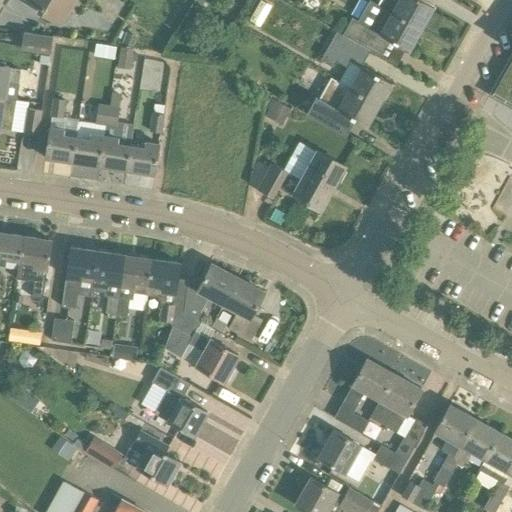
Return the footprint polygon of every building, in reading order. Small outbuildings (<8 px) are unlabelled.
[(62,26),(76,0),(26,0),(41,9),(39,12),(62,26)] [(382,0),(379,6),(384,9),(422,30),(435,8),(421,0),(382,0)] [(353,19),(344,36),(361,45),(371,51),(378,55),(387,39),(410,52),(422,30),(384,9),(373,30),(353,19)] [(337,62),(348,68),(352,60),(361,45),(344,36),(337,32),(322,59),(335,66),(337,62)] [(133,47),(137,37),(126,33),(122,43),(133,47)] [(22,48),(52,52),(54,38),(24,34),(22,48)] [(131,71),(132,62),(134,54),(120,52),(117,68),(131,71)] [(50,55),(40,54),(38,63),(48,65),(50,55)] [(511,61),(497,89),(511,97),(511,61)] [(0,97),(5,98),(17,100),(19,85),(22,71),(10,69),(10,68),(6,67),(6,64),(0,62),(0,97)] [(392,83),(362,66),(349,88),(380,105),(392,83)] [(302,112),(344,136),(354,120),(368,127),(380,105),(349,88),(330,77),(317,99),(311,96),(302,112)] [(112,94),(110,108),(120,109),(122,95),(112,94)] [(17,100),(5,98),(0,97),(0,130),(0,129),(12,131),(17,100)] [(292,109),(271,97),(265,107),(269,110),(266,116),(283,126),(292,109)] [(73,162),(77,138),(80,119),(63,117),(65,101),(55,99),(46,158),(73,162)] [(96,123),(107,125),(110,108),(99,106),(96,123)] [(110,108),(107,125),(118,127),(120,109),(110,108)] [(39,135),(43,111),(29,109),(25,133),(39,135)] [(150,132),(160,133),(161,133),(164,116),(153,114),(150,132)] [(91,140),(77,138),(73,162),(101,167),(105,137),(91,135),(91,140)] [(119,139),(105,137),(101,167),(128,171),(132,147),(118,145),(119,139)] [(145,149),(132,147),(128,171),(156,175),(160,145),(146,143),(145,149)] [(301,181),(287,173),(287,172),(273,164),(258,190),(273,198),(280,185),(295,193),(294,195),(321,210),(338,179),(341,181),(346,171),(344,170),(345,166),(318,151),(301,181)] [(0,233),(0,263),(7,265),(6,270),(19,272),(25,237),(0,233)] [(52,241),(25,237),(19,272),(33,274),(34,269),(48,271),(52,241)] [(94,281),(99,252),(71,248),(62,307),(73,309),(75,292),(79,292),(81,279),(94,281)] [(99,252),(94,281),(93,290),(105,292),(104,295),(109,296),(107,314),(117,315),(120,298),(122,286),(126,256),(99,252)] [(117,315),(128,317),(132,293),(148,296),(154,260),(126,256),(122,286),(120,298),(117,315)] [(181,264),(154,260),(148,296),(162,298),(163,292),(177,294),(181,264)] [(189,282),(185,313),(198,320),(210,297),(224,305),(238,279),(212,265),(200,287),(191,281),(189,282)] [(238,279),(224,305),(238,312),(229,329),(251,342),(263,320),(253,315),(265,293),(238,279)] [(32,299),(43,300),(46,283),(35,281),(32,299)] [(172,324),(175,308),(175,306),(164,304),(161,322),(172,324)] [(185,313),(175,308),(172,324),(172,326),(173,326),(164,348),(180,358),(188,343),(204,352),(195,367),(223,383),(225,378),(229,380),(236,368),(232,366),(244,346),(198,320),(185,313)] [(217,318),(211,327),(222,333),(227,323),(217,318)] [(71,344),(73,329),(74,321),(54,319),(51,341),(71,344)] [(26,331),(24,343),(39,345),(41,333),(26,331)] [(102,339),(101,348),(112,350),(113,341),(102,339)] [(118,351),(117,359),(139,361),(140,348),(125,346),(118,351)] [(380,401),(395,375),(367,359),(343,403),(355,410),(365,393),(380,401)] [(153,382),(171,393),(158,416),(194,436),(208,412),(184,398),(185,395),(175,389),(180,379),(161,367),(153,382)] [(395,375),(380,401),(371,419),(398,434),(423,390),(395,375)] [(7,397),(24,408),(33,395),(16,384),(7,397)] [(130,414),(117,405),(116,407),(112,412),(124,421),(128,416),(130,414)] [(450,405),(435,432),(447,439),(441,450),(448,454),(454,458),(475,419),(450,405)] [(335,418),(352,428),(362,433),(368,422),(341,407),(335,418)] [(500,433),(475,419),(454,458),(448,454),(441,468),(451,474),(459,460),(467,464),(473,453),(486,460),(500,433)] [(395,453),(407,460),(426,427),(413,420),(395,453)] [(346,474),(362,446),(334,430),(318,458),(346,474)] [(511,439),(500,433),(486,460),(479,471),(500,482),(505,485),(511,474),(511,471),(511,439)] [(124,462),(138,469),(167,485),(168,482),(171,484),(175,475),(173,474),(179,464),(162,455),(165,449),(139,435),(124,462)] [(77,449),(60,437),(51,450),(68,462),(77,449)] [(93,438),(84,452),(113,469),(122,455),(93,438)] [(400,474),(407,460),(395,453),(381,446),(374,459),(400,474)] [(444,488),(451,474),(441,468),(433,482),(439,485),(444,488)] [(457,493),(464,497),(476,477),(468,473),(457,493)] [(339,511),(340,510),(343,511),(368,511),(374,502),(350,488),(345,497),(338,493),(312,478),(296,506),(307,511),(339,511)] [(421,487),(412,503),(424,509),(428,503),(437,488),(422,480),(419,486),(421,487)] [(91,511),(99,500),(64,481),(46,511),(91,511)] [(401,496),(412,503),(421,487),(419,486),(410,481),(401,496)] [(500,482),(492,496),(503,501),(510,488),(505,485),(500,482)] [(445,488),(444,488),(439,485),(437,488),(428,503),(434,507),(445,488)] [(485,510),(488,511),(496,511),(503,501),(492,496),(485,510)] [(144,511),(123,500),(115,511),(144,511)]
